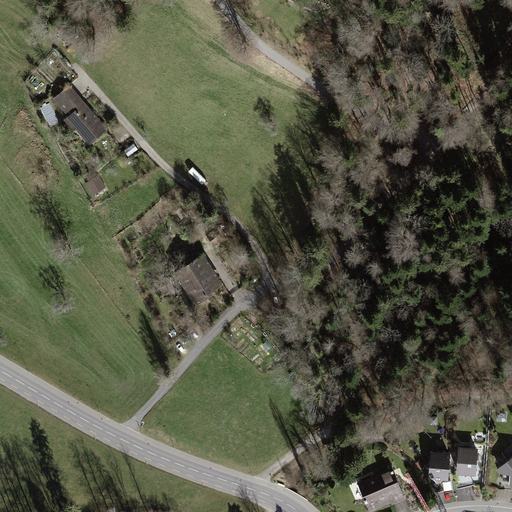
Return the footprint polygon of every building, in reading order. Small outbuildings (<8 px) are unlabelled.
[(108,133),(71,90),(58,101),(71,116),(64,121),(88,149),(108,133)] [(100,177),(88,182),(93,194),(105,188),(100,177)] [(225,287),(204,255),(176,273),(196,305),(225,287)] [(478,446),(458,445),(456,473),(463,473),(465,476),(468,474),(475,474),(478,446)] [(450,451),(430,450),(428,477),(433,478),(437,483),(442,479),(447,479),(450,451)] [(511,453),(496,468),(499,472),(503,472),(502,479),(509,479),(509,483),(511,486),(511,453)] [(420,460),(416,463),(420,470),(424,467),(420,460)] [(392,468),(357,483),(369,511),(391,502),(392,503),(405,498),(392,468)]
